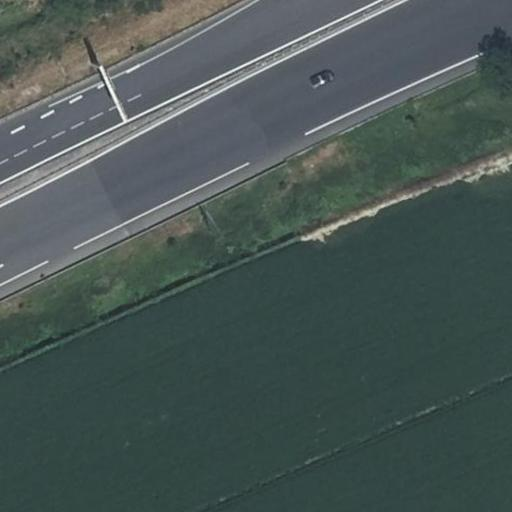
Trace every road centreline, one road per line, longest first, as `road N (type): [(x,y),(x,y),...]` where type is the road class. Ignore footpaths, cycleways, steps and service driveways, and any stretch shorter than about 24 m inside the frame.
road 1 (motorway): [(0,249),(511,6)]
road 2 (motorway): [(318,0),(0,162)]
